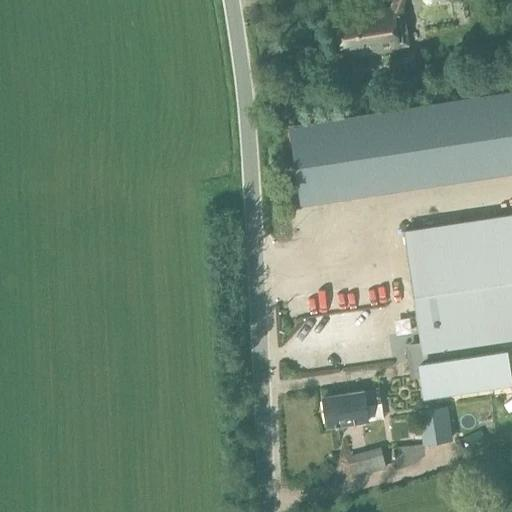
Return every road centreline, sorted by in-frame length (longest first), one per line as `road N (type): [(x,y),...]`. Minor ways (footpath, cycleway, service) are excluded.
road 1 (unclassified): [(268,511),(257,232),(228,0)]
road 2 (unknown): [(259,276),(419,189),(511,169)]
